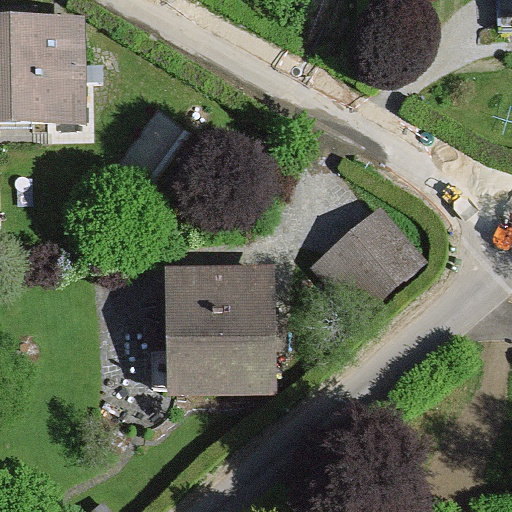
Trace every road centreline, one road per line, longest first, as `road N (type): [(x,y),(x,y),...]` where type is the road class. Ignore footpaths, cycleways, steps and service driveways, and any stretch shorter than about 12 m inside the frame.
road 1 (residential): [(133,0),(511,214)]
road 2 (residential): [(511,257),(350,382),(220,511)]
